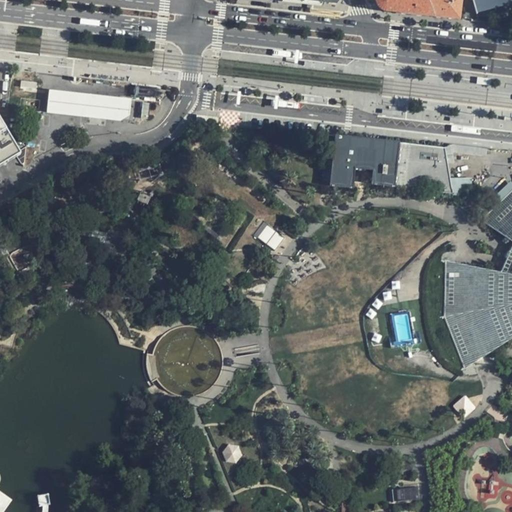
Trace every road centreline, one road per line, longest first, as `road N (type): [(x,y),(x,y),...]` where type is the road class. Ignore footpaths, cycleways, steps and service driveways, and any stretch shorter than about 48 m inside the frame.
road 1 (unclassified): [(0,192),(51,161),(165,130),(187,99),(191,33)]
road 2 (primary): [(0,12),(191,33)]
road 3 (primary): [(191,33),(378,53)]
road 4 (primary): [(368,28),(190,8)]
road 5 (primary): [(511,45),(368,28)]
road 6 (primary): [(378,53),(511,68)]
